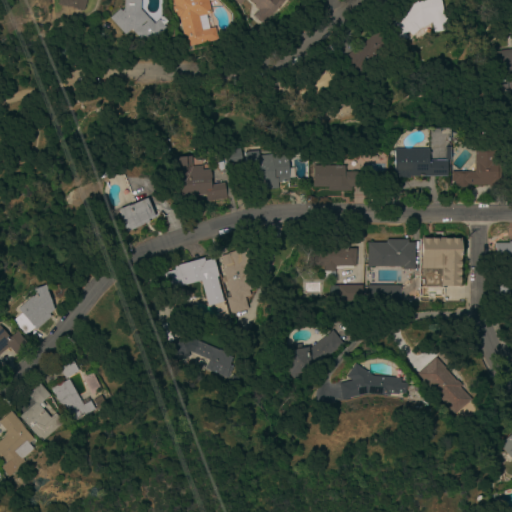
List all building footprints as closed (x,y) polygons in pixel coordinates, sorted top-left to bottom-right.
[(86,0),(83,12),(57,5),(58,0),(86,0)] [(139,0),(139,9),(152,24),(157,20),(164,28),(149,42),(137,28),(133,33),(131,31),(125,36),(110,19),(120,9),(121,12),(124,10),(124,0),(139,0)] [(212,0),(207,1),(210,14),(197,17),(200,31),(214,28),(216,40),(214,40),(214,41),(185,47),(178,17),(174,18),(172,7),(174,7),(172,0),(212,0)] [(253,17),(257,11),(253,7),(255,5),(249,0),(243,0),(239,5),(232,0),(281,0),(261,24),(253,17)] [(440,0),(445,19),(447,18),(450,30),(434,34),(431,23),(411,36),(408,33),(405,36),(407,38),(400,44),(387,29),(411,9),(409,3),(423,0),(440,0)] [(357,77),(359,75),(344,58),(354,49),(356,51),(377,31),(394,49),(372,70),(377,76),(366,87),(357,77)] [(507,91),(498,93),(492,53),(511,50),(511,94),(508,95),(507,91)] [(285,102),(284,84),(303,84),(334,66),(344,84),(314,101),(285,102)] [(500,188),(488,188),(488,186),(469,186),(469,188),(451,188),(451,172),(469,172),(469,176),(473,176),(473,151),(481,151),(481,142),(499,142),(500,188)] [(449,161),(446,161),(446,177),(409,177),(409,179),(394,180),(394,150),(428,150),(428,161),(444,161),(443,148),(449,148),(449,161)] [(226,158),(226,151),(238,150),(238,157),(226,158)] [(277,182),(277,189),(255,191),(252,158),(286,155),(288,181),(277,182)] [(192,168),(201,167),(202,171),(210,170),(211,186),(224,184),(226,198),(206,202),(205,195),(181,197),(180,185),(178,185),(178,177),(175,178),(174,158),(191,157),(192,168)] [(359,192),(327,191),(327,188),(312,188),(312,166),(345,167),(344,173),(359,173),(359,192)] [(99,179),(97,175),(107,171),(109,176),(99,179)] [(77,177),(86,174),(89,183),(80,186),(77,177)] [(117,211),(146,199),(154,217),(147,220),(148,223),(126,233),(117,211)] [(459,287),(439,287),(439,269),(420,269),(421,239),(460,239),(459,287)] [(403,288),(400,288),(399,301),(367,301),(367,299),(362,299),(363,293),(367,293),(367,285),(396,285),(396,281),(400,281),(403,279),(403,270),(402,270),(402,267),(366,267),(366,243),(384,243),(384,240),(406,240),(406,243),(413,243),(413,270),(410,270),(410,281),(403,288)] [(495,242),(511,241),(511,265),(495,266),(495,242)] [(344,249),(355,249),(355,268),(334,268),(334,279),(323,279),(323,267),(308,267),(308,252),(319,252),(319,244),(344,244),(344,249)] [(226,299),(231,297),(220,257),(228,255),(227,253),(251,246),(255,262),(249,264),(256,289),(249,291),(250,296),(245,298),(248,310),(231,315),(226,299)] [(201,281),(178,287),(185,291),(180,297),(181,297),(179,299),(178,299),(174,304),(168,302),(172,289),(168,290),(163,273),(174,270),(173,267),(203,259),(204,262),(213,260),(217,277),(216,277),(222,302),(208,306),(201,281)] [(11,321),(20,313),(16,309),(30,296),(31,297),(33,296),(31,290),(44,285),(53,310),(47,315),(49,317),(35,330),(33,328),(25,336),(11,321)] [(494,300),(494,285),(509,285),(509,300),(494,300)] [(361,302),(329,302),(329,286),(361,286),(361,302)] [(163,326),(167,324),(173,340),(169,342),(163,326)] [(0,328),(9,339),(16,332),(27,345),(14,356),(7,348),(0,354),(0,328)] [(290,375),(285,347),(301,344),(302,349),(307,347),(308,351),(332,330),(342,344),(329,355),(327,353),(295,380),(290,375)] [(168,344),(182,338),(189,356),(176,362),(168,344)] [(204,369),(208,360),(188,352),(194,340),(232,357),(228,366),(233,368),(227,379),(204,369)] [(470,400),(454,416),(438,399),(441,396),(434,389),(431,391),(416,376),(434,358),(445,369),(443,370),(459,387),(458,388),(470,400)] [(64,379),(59,367),(72,361),(77,372),(64,379)] [(404,394),(398,394),(398,395),(389,394),(389,397),(366,394),(349,399),(349,400),(342,402),(337,384),(350,381),(344,377),(353,364),(371,377),(399,379),(399,383),(405,384),(404,394)] [(100,389),(91,394),(81,377),(85,375),(85,376),(91,373),(91,374),(100,389)] [(232,381),(234,375),(241,378),(238,384),(232,381)] [(83,405),(90,401),(95,409),(71,424),(49,387),(55,383),(57,387),(68,380),(83,405)] [(51,419),(56,414),(63,423),(42,443),(19,418),(34,404),(26,395),(38,384),(49,396),(39,405),(51,419)] [(96,406),(93,399),(100,396),(104,403),(96,406)] [(1,468),(7,463),(0,455),(0,441),(6,436),(4,434),(6,432),(0,424),(0,420),(10,412),(25,428),(23,430),(33,440),(28,444),(33,449),(22,459),(25,462),(17,469),(18,470),(10,477),(1,468)] [(511,458),(511,457),(510,459),(498,445),(511,431),(511,458)]
